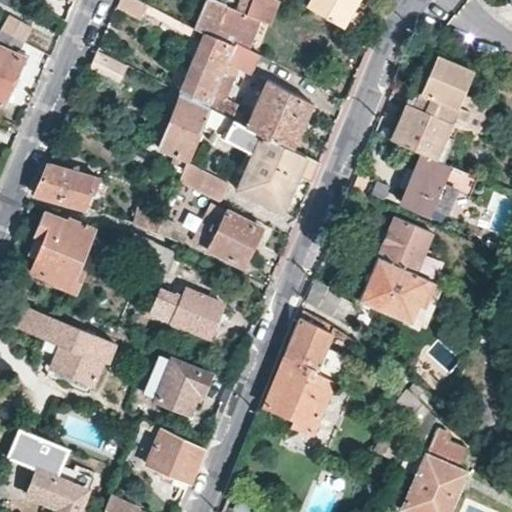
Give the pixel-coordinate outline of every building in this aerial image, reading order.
[(194,25),(143,0),(116,0),(114,5),(141,18),(145,9),(194,33),(198,27),(194,25)] [(206,31),(234,45),(235,42),(239,44),(244,33),(237,29),(227,23),(235,7),(234,6),(221,0),(204,0),(194,25),(198,27),(206,31)] [(244,11),(245,9),(248,0),(236,0),(234,6),(235,7),(244,11)] [(248,0),(245,9),(249,12),(255,0),(260,0),(272,5),(273,0),(248,0)] [(340,23),(353,0),(305,0),(304,2),(340,23)] [(237,29),(244,11),(235,7),(227,23),(237,29)] [(0,26),(0,27),(10,33),(23,39),(31,23),(8,11),(0,26)] [(0,37),(7,41),(10,33),(0,27),(0,37)] [(218,82),(234,45),(206,31),(180,91),(209,105),(218,82)] [(10,33),(7,41),(5,46),(0,43),(0,98),(2,99),(23,55),(16,51),(23,39),(10,33)] [(235,42),(234,45),(218,82),(209,105),(289,147),(313,102),(266,78),(265,80),(260,76),(257,82),(262,85),(245,117),(236,113),(237,110),(230,107),(233,103),(220,97),(234,64),(247,72),(255,52),(239,44),(235,42)] [(119,81),(127,65),(95,49),(88,66),(119,81)] [(410,88),(406,99),(415,103),(437,52),(427,49),(410,88)] [(437,52),(415,103),(460,121),(480,130),(486,113),(460,102),(473,67),(437,52)] [(499,78),(473,67),(460,102),(486,113),(499,78)] [(411,83),(398,78),(391,93),(406,99),(410,88),(411,83)] [(209,105),(180,91),(157,145),(186,158),(194,140),(209,105)] [(382,115),(375,133),(399,142),(415,103),(406,99),(398,121),(382,115)] [(415,103),(399,142),(422,151),(444,160),(460,121),(415,103)] [(289,147),(209,105),(194,140),(199,143),(204,130),(249,151),(232,188),(278,211),(294,174),(309,183),(318,162),(289,147)] [(468,191),(476,173),(444,160),(422,151),(401,201),(428,213),(433,203),(447,209),(456,186),(468,191)] [(47,160),(33,193),(85,209),(93,189),(101,192),(105,182),(97,179),(98,176),(47,160)] [(180,171),(176,182),(188,188),(217,202),(225,186),(203,175),(200,181),(180,171)] [(188,188),(176,182),(170,196),(182,201),(188,188)] [(212,204),(193,240),(203,245),(203,246),(240,264),(260,227),(222,207),(221,209),(212,204)] [(153,232),(155,230),(161,217),(137,208),(131,224),(153,232)] [(42,210),(34,232),(43,235),(30,268),(54,278),(52,281),(72,290),(81,269),(75,266),(92,227),(69,217),(67,221),(42,210)] [(395,216),(378,256),(426,276),(434,254),(425,250),(433,231),(395,216)] [(123,247),(142,254),(148,239),(127,233),(123,247)] [(148,239),(142,254),(139,264),(161,275),(172,251),(148,239)] [(426,276),(378,256),(360,299),(426,327),(444,283),(426,276)] [(343,293),(314,280),(307,299),(334,314),(352,324),(360,306),(341,297),(343,293)] [(160,285),(149,312),(208,336),(220,304),(182,287),(180,293),(160,285)] [(19,304),(11,324),(44,337),(38,351),(52,357),(49,365),(95,385),(105,362),(112,365),(120,344),(19,304)] [(323,350),(334,324),(303,308),(293,332),(284,355),(334,375),(341,357),(323,350)] [(144,386),(154,391),(170,351),(159,347),(144,386)] [(154,391),(154,392),(191,407),(198,390),(204,392),(214,365),(171,348),(170,351),(154,391)] [(309,434),(334,375),(284,355),(267,397),(263,407),(292,419),(289,425),(309,434)] [(397,402),(425,414),(427,408),(405,383),(397,402)] [(494,421),(482,394),(466,402),(478,428),(494,421)] [(435,422),(443,422),(431,413),(427,408),(425,414),(420,424),(432,430),(435,422)] [(36,465),(26,490),(61,504),(57,511),(79,511),(90,486),(56,472),(68,443),(20,424),(8,454),(36,465)] [(194,464),(203,441),(161,424),(146,460),(188,477),(194,464)] [(413,511),(449,511),(468,470),(461,467),(468,449),(447,439),(449,434),(434,428),(402,506),(413,511)] [(383,488),(391,470),(373,461),(365,480),(383,488)] [(136,511),(138,507),(107,493),(100,511),(136,511)]
